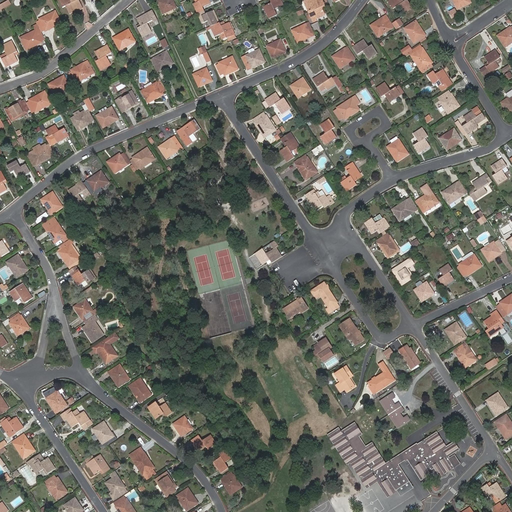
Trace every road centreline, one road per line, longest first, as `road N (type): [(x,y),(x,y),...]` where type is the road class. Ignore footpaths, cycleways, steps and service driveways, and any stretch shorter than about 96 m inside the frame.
road 1 (residential): [(12,210),(95,148),(221,96)]
road 2 (residential): [(79,371),(195,468),(222,511)]
road 3 (residential): [(221,96),(305,226),(335,243)]
road 4 (residential): [(221,96),(324,43),(363,0)]
road 5 (residential): [(127,0),(43,72),(0,89)]
road 6 (residential): [(105,511),(20,384)]
road 7 (residential): [(493,449),(412,324)]
road 8 (residential): [(412,324),(387,337),(374,332),(332,266),(335,243)]
road 9 (residential): [(394,178),(507,135)]
